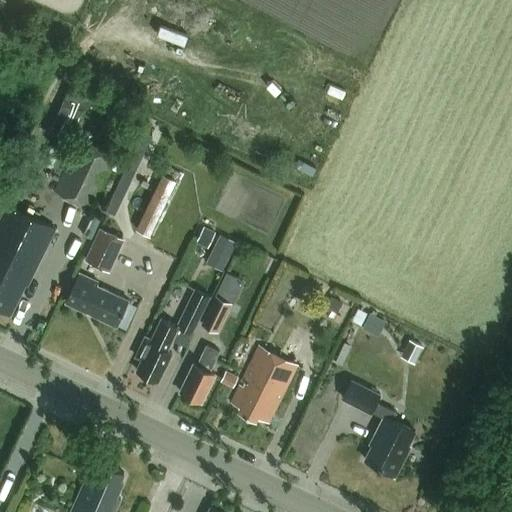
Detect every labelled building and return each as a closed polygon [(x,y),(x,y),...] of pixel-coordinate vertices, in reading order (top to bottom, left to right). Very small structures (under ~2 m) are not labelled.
[(333,90),(342,94),(355,69),(346,64),(333,90)] [(68,142),(80,113),(75,111),(77,107),(85,110),(90,99),(67,89),(48,133),(68,142)] [(80,138),(54,193),(90,210),(116,156),(80,138)] [(162,175),(135,230),(149,237),(176,182),(162,175)] [(54,230),(7,206),(0,219),(0,310),(10,315),(21,293),(23,294),(54,230)] [(215,233),(203,227),(195,243),(207,249),(215,233)] [(94,229),(79,262),(104,273),(119,240),(94,229)] [(221,236),(212,254),(228,262),(237,244),(221,236)] [(79,274),(66,303),(116,327),(128,301),(96,286),(98,283),(79,274)] [(177,327),(178,328),(192,334),(196,325),(209,297),(195,290),(181,318),(177,327)] [(214,302),(197,336),(209,342),(226,308),(214,302)] [(355,320),(374,330),(383,313),(363,304),(355,320)] [(171,354),(169,353),(167,352),(178,328),(177,327),(162,320),(151,342),(145,339),(135,358),(141,361),(136,372),(143,375),(141,379),(153,384),(155,381),(158,382),(171,354)] [(422,347),(408,340),(400,357),(413,364),(422,347)] [(209,372),(219,352),(206,346),(196,366),(193,364),(179,393),(201,403),(215,375),(209,372)] [(298,366),(259,346),(231,404),(240,409),(238,413),(256,423),(257,419),(268,424),(298,366)] [(238,376),(226,370),(220,381),(233,387),(238,376)] [(376,403),(380,396),(351,381),(342,399),(370,413),(371,411),(383,417),(370,443),(371,444),(362,461),(394,477),(409,448),(407,446),(414,432),(391,420),(395,413),(376,403)] [(120,481),(124,474),(100,463),(95,475),(88,472),(70,511),(114,511),(121,498),(116,497),(123,482),(120,481)]
